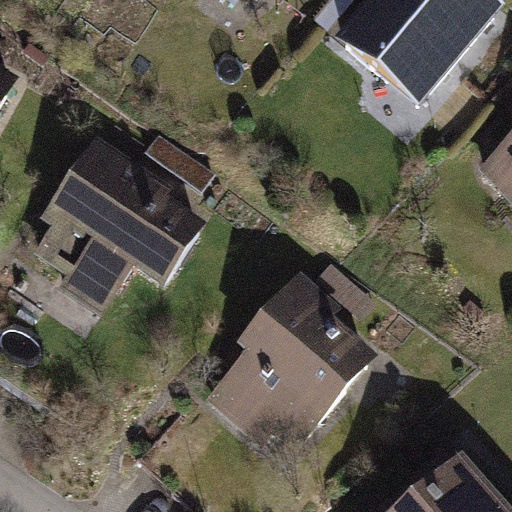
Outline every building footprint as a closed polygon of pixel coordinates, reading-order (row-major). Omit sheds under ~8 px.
[(213,0),(249,26),(260,12),(270,19),(284,0),(213,0)] [(398,0),(386,15),(345,65),(423,128),(507,25),(476,0),(398,0)] [(367,0),(386,15),(398,0),(367,0)] [(0,147),(25,101),(3,90),(10,78),(0,72),(0,147)] [(218,188),(167,154),(155,171),(206,205),(218,188)] [(156,189),(102,155),(45,246),(54,251),(39,275),(72,296),(65,308),(112,337),(140,291),(173,312),(214,246),(171,219),(176,210),(152,195),(156,189)] [(511,162),(484,191),(511,219),(511,162)] [(381,318),(334,278),(321,294),(368,333),(381,318)] [(279,455),(302,475),(381,381),(337,343),(347,331),(302,293),(268,334),(272,337),(243,373),(248,377),(211,421),(267,468),(279,455)] [(482,511),(465,493),(442,511),(482,511)]
